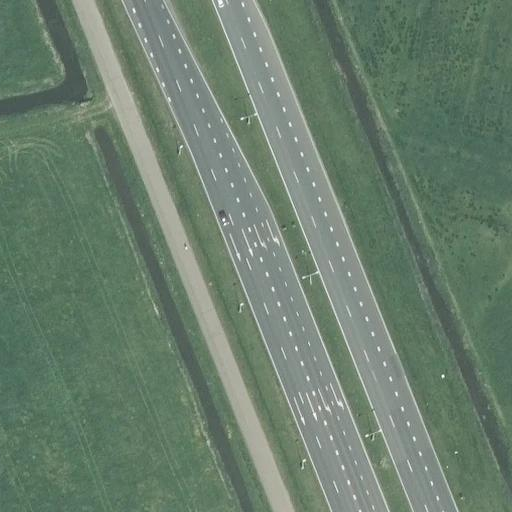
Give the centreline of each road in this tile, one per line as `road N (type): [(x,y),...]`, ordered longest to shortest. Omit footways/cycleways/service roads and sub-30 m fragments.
road 1 (unclassified): [(282,511),(80,0)]
road 2 (primary): [(427,511),(225,0)]
road 3 (primary): [(143,0),(344,511)]
